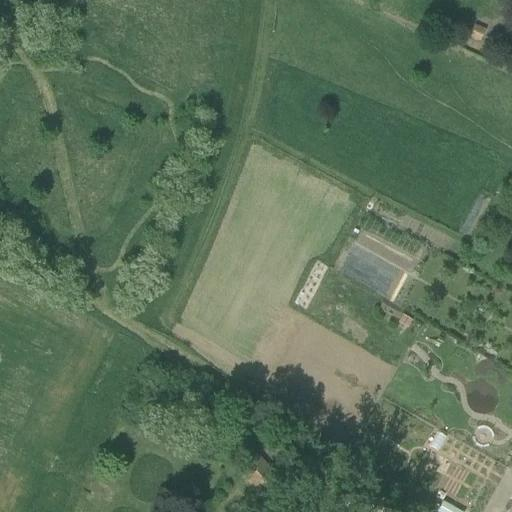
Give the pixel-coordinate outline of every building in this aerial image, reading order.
[(473,29),(468,40),(479,46),(485,34),(473,29)] [(412,322),(402,316),(397,323),(408,330),(412,322)] [(286,470),(298,455),(300,453),(302,450),(284,436),(268,455),(286,470)] [(259,452),(239,471),(261,495),(281,475),(259,452)] [(459,511),(442,502),(436,511),(459,511)]
